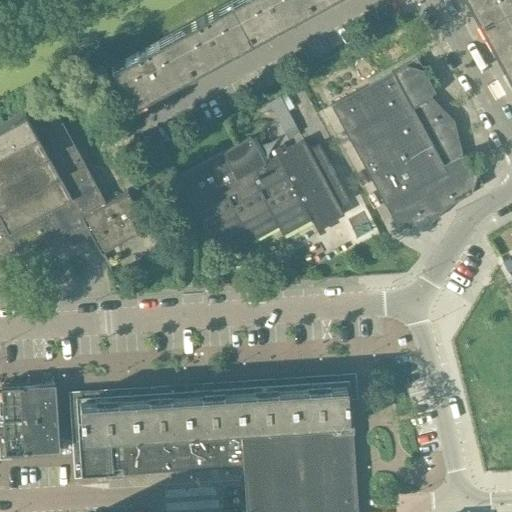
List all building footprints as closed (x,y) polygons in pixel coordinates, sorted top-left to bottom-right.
[(307,0),(230,0),(229,1),(250,38),(310,5),(307,0)] [(511,3),(511,0),(467,0),(479,21),(498,11),(511,3)] [(229,1),(172,32),(192,70),(250,38),(229,1)] [(511,3),(498,11),(479,21),(485,32),(485,33),(511,80),(511,79),(511,3)] [(172,32),(111,65),(131,103),(192,70),(172,32)] [(448,203),(482,184),(466,154),(458,156),(455,151),(457,150),(454,137),(441,112),(432,103),(430,104),(426,98),(434,90),(416,57),(331,104),(399,230),(426,215),(429,221),(448,203)] [(279,96),(268,102),(283,131),(295,125),(279,96)] [(127,189),(105,201),(53,105),(29,118),(25,111),(0,123),(0,271),(86,225),(100,251),(138,230),(131,218),(140,213),(127,189)] [(349,200),(318,143),(308,149),(303,139),(281,151),(279,147),(274,150),(277,155),(264,162),(250,136),(179,175),(217,247),(245,232),(250,240),(277,225),(282,234),(311,218),(319,232),(324,229),(322,225),(344,213),(339,205),(349,200)] [(511,263),(509,257),(502,261),(507,272),(511,269),(511,263)] [(352,427),(350,397),(349,379),(327,380),(327,385),(309,386),(308,382),(275,384),(275,388),(256,389),(255,385),(221,387),(221,392),(202,393),(202,389),(168,391),(169,395),(149,396),(149,392),(116,394),(116,399),(97,400),(96,395),(75,396),(78,445),(80,467),(80,476),(243,465),(314,461),(315,477),(355,474),(352,427)] [(19,384),(1,386),(5,451),(23,450),(58,448),(54,382),(19,384)] [(317,511),(316,495),(315,477),(314,461),(243,465),(245,511),(317,511)] [(357,511),(356,503),(355,474),(315,477),(316,495),(317,511),(357,511)]
